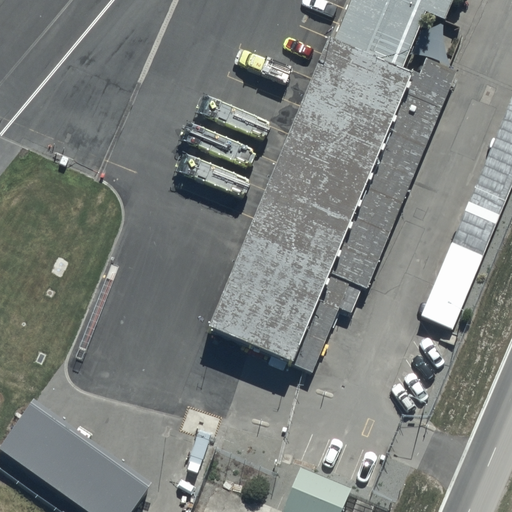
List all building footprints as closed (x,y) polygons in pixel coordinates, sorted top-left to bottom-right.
[(350,0),(331,46),(327,44),(208,334),(292,369),(293,369),(312,377),(349,286),(367,293),(456,75),(425,62),(418,78),(411,75),(410,78),(401,75),(424,15),(444,23),(453,0),(350,0)] [(511,185),(511,97),(452,243),(483,255),(511,185)] [(124,511),(145,484),(33,403),(0,447),(0,451),(84,511),(124,511)] [(282,444),(225,430),(220,451),(276,465),(282,444)] [(206,468),(198,464),(195,472),(193,472),(182,496),(200,505),(212,481),(202,476),(206,468)] [(341,511),(351,487),(300,466),(282,509),(290,511),(341,511)] [(371,511),(376,500),(357,493),(349,511),(371,511)]
